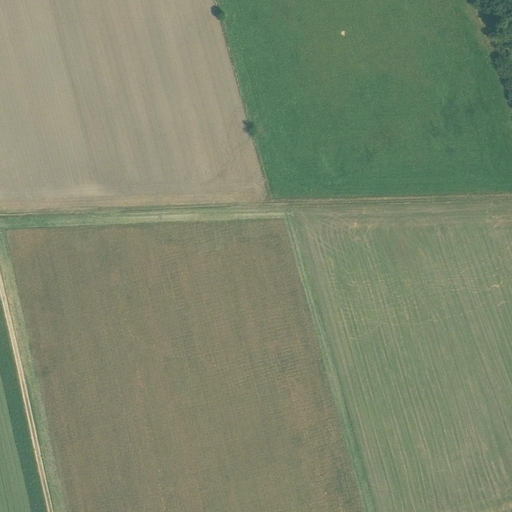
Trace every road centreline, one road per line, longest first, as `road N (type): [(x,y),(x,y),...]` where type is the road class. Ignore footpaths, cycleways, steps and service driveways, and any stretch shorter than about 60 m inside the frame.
road 1 (track): [(0,212),(511,199)]
road 2 (track): [(0,293),(50,511)]
